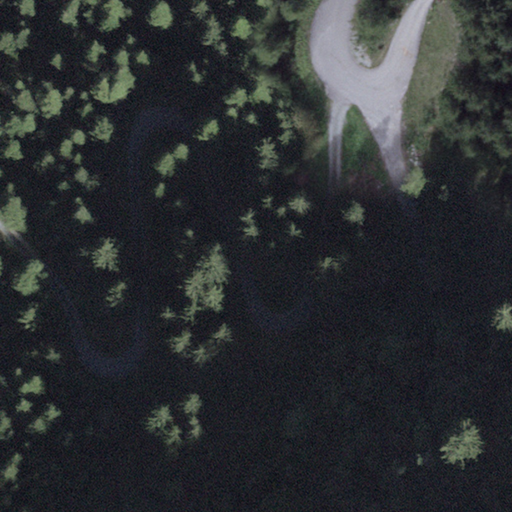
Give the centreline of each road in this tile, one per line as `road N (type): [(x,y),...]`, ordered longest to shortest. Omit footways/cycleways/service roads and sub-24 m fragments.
road 1 (track): [(0,216),(59,285),(96,368),(131,381),(153,346),(143,139),(184,122),(220,165),(275,333),(314,333),(344,290),(354,85)]
road 2 (track): [(354,85),(379,87),(438,0)]
